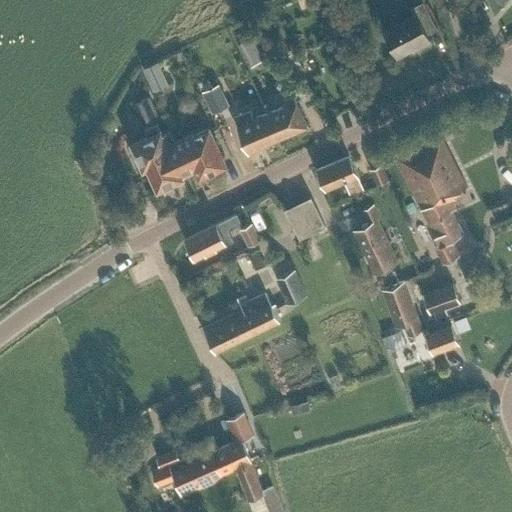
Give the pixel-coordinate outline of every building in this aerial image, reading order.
[(415,14),(384,31),(397,54),(416,44),(418,47),(429,41),(426,35),(438,29),(423,1),(411,8),(415,14)] [(252,36),(239,44),(252,65),(264,57),(252,36)] [(307,72),(318,67),(312,54),(308,55),(304,47),(285,56),(297,83),(309,78),(307,72)] [(162,60),(146,67),(157,91),(173,84),(162,60)] [(221,83),(206,90),(215,111),(231,103),(221,83)] [(265,111),(278,138),(307,125),(292,92),(282,97),(285,102),(265,111)] [(150,95),(134,103),(141,120),(158,113),(150,95)] [(248,152),(278,138),(265,111),(253,116),(249,109),(233,117),(248,152)] [(185,175),(190,171),(174,138),(170,129),(165,131),(161,126),(160,127),(157,120),(144,127),(147,133),(131,140),(143,167),(147,165),(158,188),(185,175)] [(174,138),(190,171),(196,168),(200,175),(226,163),(208,124),(194,130),(193,129),(174,138)] [(396,158),(422,209),(440,243),(436,245),(444,260),(460,252),(452,236),(463,230),(452,208),(456,206),(451,197),(454,196),(453,193),(467,186),(441,134),(396,158)] [(350,154),(316,169),(325,188),(345,179),(350,192),(364,186),(350,154)] [(382,161),(369,166),(377,183),(389,177),(382,161)] [(308,232),(321,226),(324,225),(309,197),(286,208),(300,236),(308,232)] [(369,220),(354,228),(374,272),(382,268),(386,276),(394,272),(391,264),(399,260),(378,216),(381,214),(375,202),(363,208),(369,220)] [(238,212),(186,238),(196,258),(233,240),(228,229),(232,227),(242,222),(238,212)] [(252,221),(240,227),(249,244),(260,238),(252,221)] [(326,235),(321,226),(308,232),(312,241),(326,235)] [(260,250),(249,255),(255,267),(266,263),(260,250)] [(296,266),(276,275),(288,301),(308,292),(296,266)] [(405,278),(382,287),(396,324),(403,322),(407,334),(423,328),(405,278)] [(430,311),(461,300),(454,281),(424,292),(430,311)] [(247,306),(204,326),(214,349),(278,319),(265,291),(244,301),(247,306)] [(459,331),(471,326),(467,315),(455,320),(459,331)] [(452,323),(426,333),(433,351),(459,341),(452,323)] [(308,400),(294,403),(296,411),(311,408),(308,400)] [(244,411),(227,418),(236,439),(242,437),(253,432),(244,411)] [(148,430),(131,437),(139,456),(156,450),(148,430)] [(237,466),(252,460),(242,437),(236,439),(212,450),(221,473),(237,466)] [(221,473),(212,450),(180,464),(178,459),(180,458),(177,449),(157,456),(160,466),(152,469),(158,484),(175,477),(182,493),(214,479),(221,473)] [(252,460),(237,466),(253,510),(255,511),(256,511),(268,506),(269,511),(283,511),(272,484),(262,488),(252,460)]
